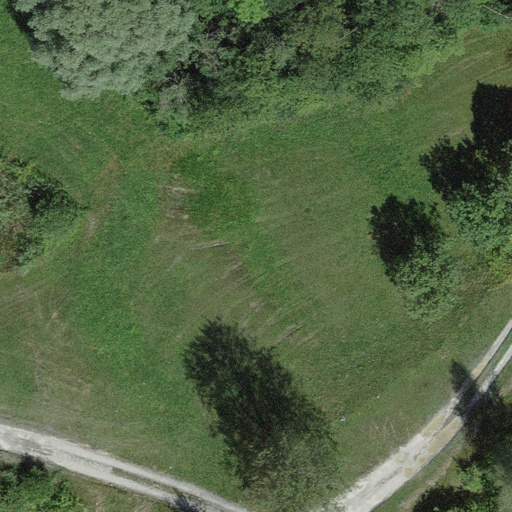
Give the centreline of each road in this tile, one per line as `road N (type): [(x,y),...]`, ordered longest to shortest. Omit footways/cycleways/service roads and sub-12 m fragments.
road 1 (track): [(340,511),(469,400),(511,337)]
road 2 (track): [(0,440),(210,511)]
